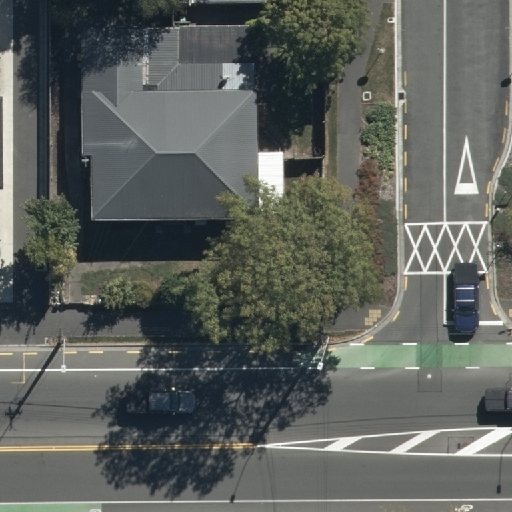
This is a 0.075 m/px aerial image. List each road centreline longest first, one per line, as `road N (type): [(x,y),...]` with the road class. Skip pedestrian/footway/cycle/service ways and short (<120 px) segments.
road 1 (tertiary): [(446,444),(0,449)]
road 2 (residential): [(445,0),(446,444)]
